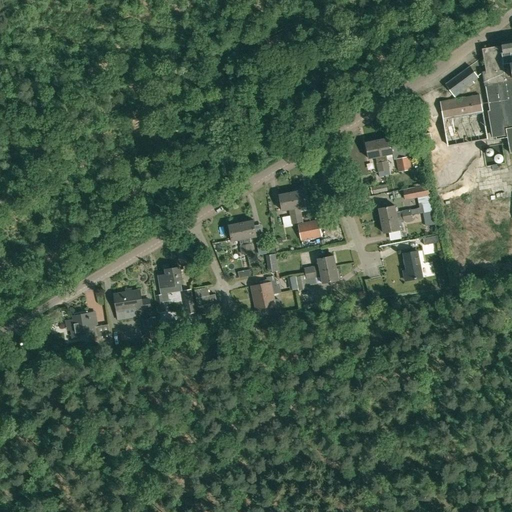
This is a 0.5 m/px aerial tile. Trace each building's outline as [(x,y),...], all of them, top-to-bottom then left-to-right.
[(511,42),(510,43),(509,41),(502,42),(502,45),(482,48),(486,72),(483,72),(490,109),(488,110),(492,137),(496,136),(497,139),(507,137),(510,153),(511,152),(511,42)] [(446,84),(455,96),(474,82),(473,81),(478,77),(471,66),(446,84)] [(441,101),(449,145),(488,138),(480,94),(441,101)] [(431,125),(427,119),(420,125),(424,130),(431,125)] [(436,135),(428,137),(432,153),(440,152),(436,135)] [(391,138),(378,140),(384,170),(389,169),(387,155),(394,154),(391,138)] [(378,140),(366,142),(369,158),(376,157),(379,171),(384,170),(378,140)] [(498,151),(491,151),(490,159),(497,160),(498,151)] [(409,157),(397,159),(399,171),(411,169),(409,157)] [(373,195),(388,191),(387,183),(371,186),(373,195)] [(428,185),(416,187),(416,190),(418,199),(419,203),(421,203),(423,212),(433,211),(428,185)] [(304,221),(301,207),(307,206),(303,190),(291,192),(298,222),(304,221)] [(418,199),(416,190),(402,192),(403,202),(418,199)] [(290,209),(290,215),(292,224),(298,222),(291,192),(279,195),(282,211),(290,209)] [(395,205),(379,208),(381,220),(411,214),(410,209),(403,211),(402,210),(396,212),(395,205)] [(433,211),(423,212),(425,225),(435,223),(433,211)] [(412,220),(411,214),(381,220),(383,233),(400,229),(398,222),(412,220)] [(253,251),(250,237),(257,236),(254,219),(241,222),(247,253),(253,251)] [(299,225),(301,239),(321,235),(319,221),(299,225)] [(241,245),(240,245),(242,254),(247,253),(241,222),(229,224),(232,240),(240,239),(241,245)] [(438,236),(423,239),(425,246),(439,243),(438,236)] [(418,252),(404,254),(407,271),(404,271),(406,281),(423,278),(418,252)] [(275,255),(265,257),(267,274),(277,273),(275,255)] [(306,273),(336,267),(334,255),(318,258),(319,265),(305,268),(306,273)] [(166,274),(158,276),(161,295),(162,302),(170,301),(168,293),(183,291),(181,284),(183,284),(180,266),(165,269),(166,274)] [(307,279),(321,276),(323,283),(339,279),(336,267),(306,273),(307,279)] [(254,298),(274,293),(271,282),(275,281),(274,275),(267,277),(268,282),(251,286),(254,298)] [(299,290),(307,289),(305,275),(296,277),(299,290)] [(446,275),(439,277),(442,289),(449,287),(446,275)] [(206,287),(196,289),(198,304),(208,303),(206,287)] [(196,312),(192,288),(183,290),(187,313),(196,312)] [(140,289),(114,294),(117,310),(136,306),(137,312),(151,309),(149,297),(142,299),(140,289)] [(274,293),(254,298),(257,309),(273,306),(275,311),(282,310),(279,298),(275,299),(274,293)] [(79,335),(83,339),(88,338),(90,333),(92,333),(94,343),(109,341),(107,324),(97,326),(95,314),(90,315),(89,312),(73,315),(76,329),(72,329),(73,336),(79,335)] [(142,320),(144,328),(146,339),(159,337),(157,317),(142,320)]
